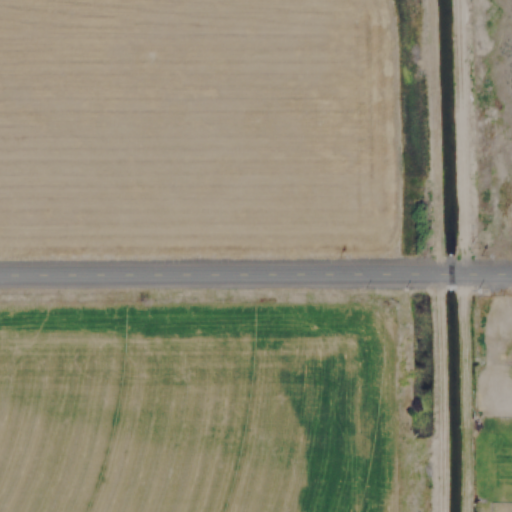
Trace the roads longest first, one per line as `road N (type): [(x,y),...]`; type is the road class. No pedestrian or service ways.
road 1 (tertiary): [(511,274),(0,275)]
road 2 (track): [(467,511),(463,273)]
